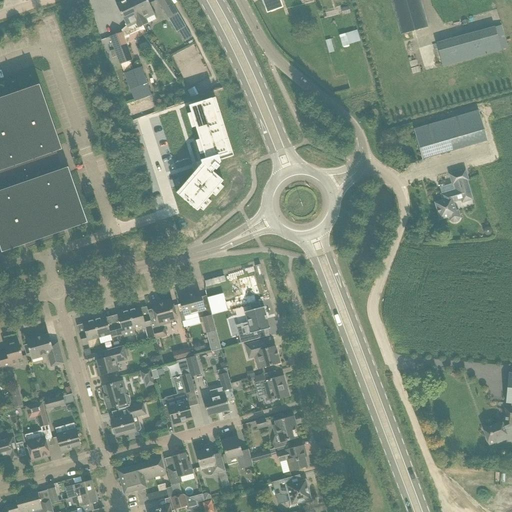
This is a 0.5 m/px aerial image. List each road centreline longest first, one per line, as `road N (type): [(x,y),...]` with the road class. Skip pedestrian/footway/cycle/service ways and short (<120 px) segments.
road 1 (primary): [(427,511),(324,230)]
road 2 (primary): [(301,238),(412,511)]
road 3 (residential): [(349,511),(290,275)]
road 4 (unclassified): [(389,359),(374,309),(404,195),(362,166)]
road 5 (unclassified): [(362,166),(354,127),(271,52),(240,0)]
road 6 (primary): [(202,0),(280,176)]
road 7 (primary): [(303,169),(220,0)]
road 8 (residential): [(103,459),(58,291)]
road 9 (track): [(447,511),(389,359)]
road 10 (residential): [(144,267),(137,243),(169,208),(142,124)]
road 11 (residential): [(103,459),(234,424)]
